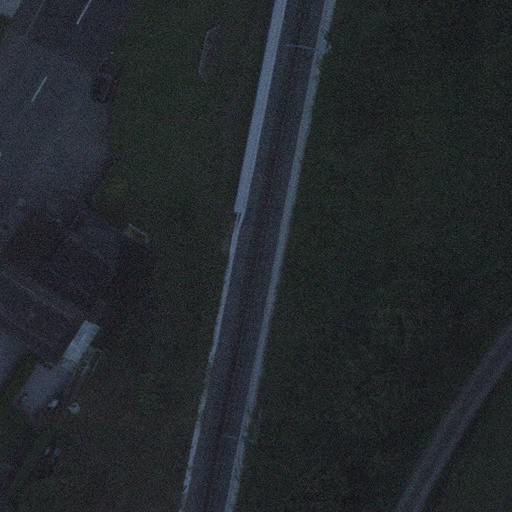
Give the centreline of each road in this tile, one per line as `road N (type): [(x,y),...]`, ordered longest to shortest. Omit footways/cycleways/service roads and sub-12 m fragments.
road 1 (track): [(407,511),(511,337)]
road 2 (primary): [(0,140),(82,0)]
